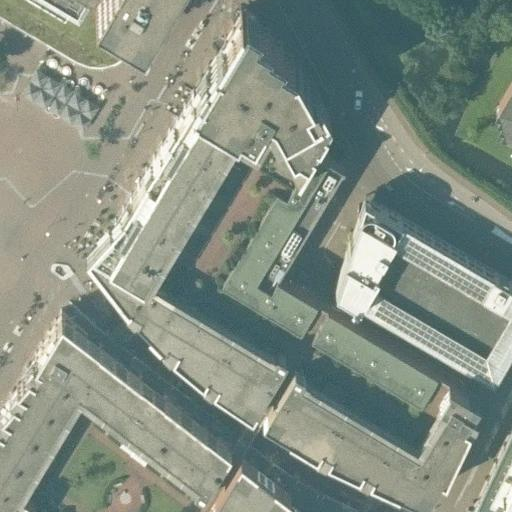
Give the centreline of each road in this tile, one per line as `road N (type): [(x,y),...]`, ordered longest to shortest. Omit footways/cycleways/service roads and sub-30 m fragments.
road 1 (residential): [(0,345),(203,0)]
road 2 (residential): [(511,236),(416,170),(304,0)]
